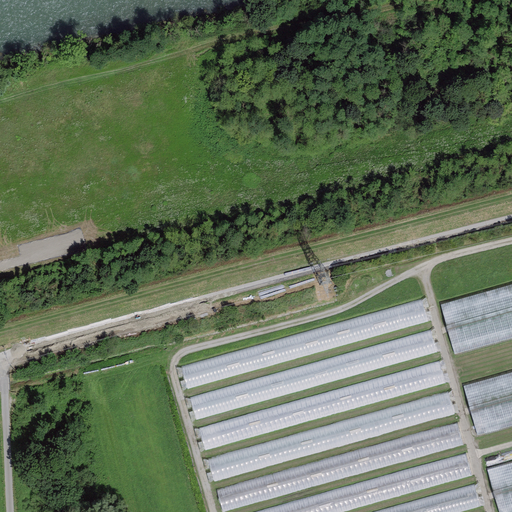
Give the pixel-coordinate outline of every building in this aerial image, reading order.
[(511,284),(441,304),(454,353),(511,337),(511,284)] [(422,299),(181,367),(188,389),(429,321),(422,299)] [(430,330),(189,398),(195,420),(436,352),(430,330)] [(440,361),(199,429),(205,451),(446,383),(440,361)] [(511,373),(464,387),(478,436),(511,426),(511,373)] [(448,391),(207,459),(214,481),(455,413),(448,391)] [(457,423),(216,491),(221,511),(224,511),(463,445),(457,423)] [(466,453),(257,511),(341,511),(472,475),(466,453)] [(511,511),(511,462),(487,470),(499,511),(511,511)] [(475,484),(375,511),(460,511),(481,506),(475,484)]
